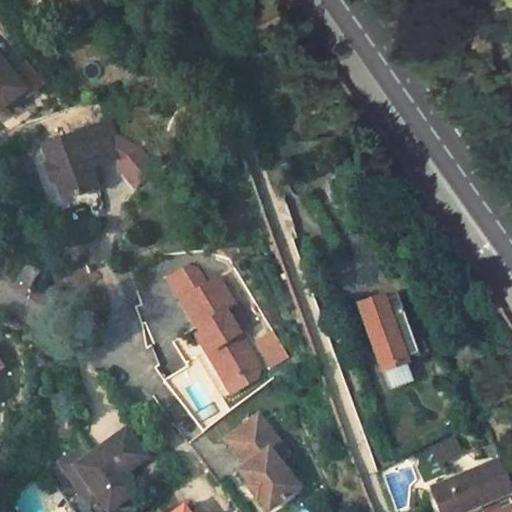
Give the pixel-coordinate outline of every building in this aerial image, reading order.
[(48,0),(54,10),(72,0),(48,0)] [(0,72),(0,108),(18,95),(23,102),(37,91),(18,67),(5,78),(0,72)] [(104,129),(38,151),(45,170),(39,172),(46,188),(51,186),(58,206),(93,194),(83,165),(94,162),(97,173),(118,165),(104,129)] [(181,300),(211,350),(206,353),(217,371),(225,366),(232,379),(258,365),(239,333),(248,328),(218,278),(181,300)] [(382,294),(358,303),(384,371),(408,362),(406,358),(418,353),(396,294),(384,298),(382,294)] [(217,371),(224,383),(232,379),(225,366),(217,371)] [(279,458),(270,447),(280,440),(261,414),(226,439),(245,464),(240,469),(269,509),(299,486),(279,458)] [(106,450),(93,459),(84,446),(67,458),(76,472),(67,478),(88,506),(97,499),(106,511),(136,489),(123,472),(144,457),(123,429),(101,444),(106,450)] [(431,444),(438,462),(463,453),(456,435),(431,444)] [(270,447),(279,458),(289,451),(280,440),(270,447)] [(58,465),(67,478),(76,472),(67,458),(58,465)] [(489,461),(431,484),(443,511),(458,511),(503,494),(489,461)]
